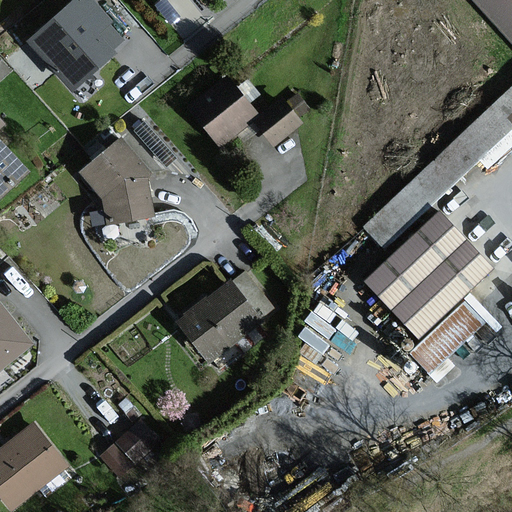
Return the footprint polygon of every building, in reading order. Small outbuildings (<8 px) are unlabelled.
[(70,0),(25,39),(69,90),(125,42),(89,0),(70,0)] [(474,0),(511,41),(511,1),(511,0),(474,0)] [(226,75),(186,107),(219,147),(250,122),(258,115),(226,75)] [(258,115),(250,122),(271,148),(301,124),(310,111),(297,94),(284,104),(279,98),(258,115)] [(145,114),(126,129),(157,167),(176,152),(145,114)] [(102,145),(75,172),(98,198),(102,224),(151,216),(145,171),(120,141),(102,145)] [(0,145),(0,193),(24,170),(0,145)] [(486,268),(434,213),(362,281),(414,336),(486,268)] [(228,283),(178,322),(207,359),(257,321),(228,283)] [(0,366),(29,342),(0,307),(0,366)] [(102,450),(120,469),(158,432),(141,414),(102,450)] [(64,465),(32,425),(0,450),(0,495),(9,507),(64,465)]
